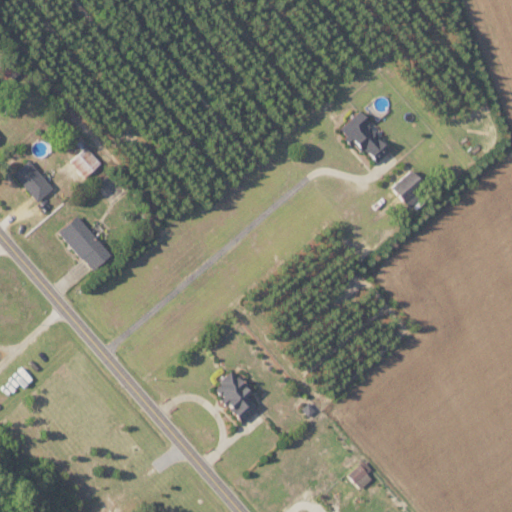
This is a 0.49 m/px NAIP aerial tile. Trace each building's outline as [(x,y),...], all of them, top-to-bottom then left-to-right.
[(375,162),(390,150),(359,111),(339,127),(359,153),(364,149),(375,162)] [(84,177),(99,163),(84,147),(69,160),(84,177)] [(52,188),(28,159),(13,173),(36,201),(52,188)] [(420,198),(416,192),(424,186),(412,170),(390,185),(407,208),(420,198)] [(110,254),(75,215),(57,231),(92,270),(110,254)] [(241,420),(259,404),(230,372),(212,389),(241,420)] [(349,473),(360,485),(374,472),(363,460),(349,473)]
